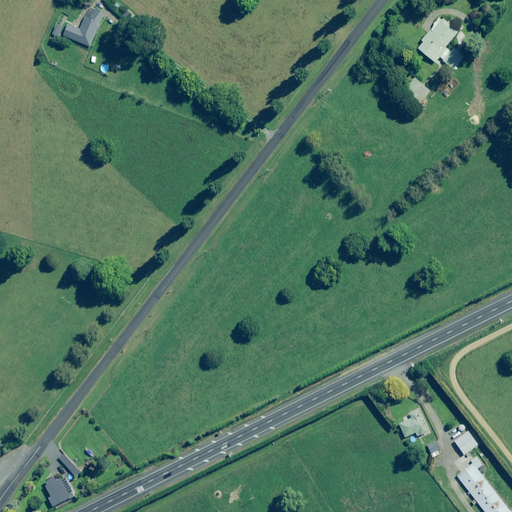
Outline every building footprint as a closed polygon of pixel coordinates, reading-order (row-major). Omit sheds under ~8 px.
[(106,2),(100,0),(97,7),(91,4),(80,29),(68,24),(63,36),(90,47),(106,9),(103,8),(106,2)] [(132,14),(128,10),(123,16),(127,19),(132,14)] [(446,48),(449,43),(458,32),(440,17),(422,41),(423,42),(418,49),(435,63),(439,58),(443,61),(442,62),(453,71),(465,56),(454,48),(451,52),(446,48)] [(430,91),(415,78),(404,90),(420,103),(430,91)] [(428,432),(418,410),(410,414),(411,418),(399,424),(405,438),(416,433),(417,437),(428,432)] [(478,446),(468,432),(455,441),(464,455),(478,446)] [(441,450),(436,441),(425,447),(428,451),(429,451),(433,458),(440,455),(438,451),(441,450)] [(486,511),(511,511),(475,466),(460,479),(486,511)] [(54,478),(46,482),(47,486),(45,487),(50,497),(48,498),(52,507),(75,497),(66,477),(56,482),(54,478)]
